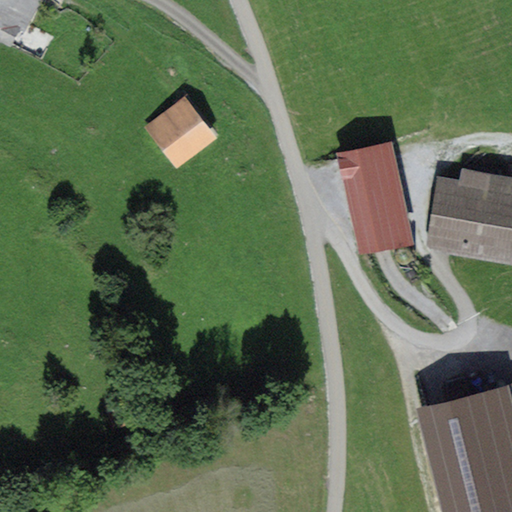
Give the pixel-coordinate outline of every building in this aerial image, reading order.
[(0,0),(0,38),(7,42),(30,0),(0,0)] [(178,159),(208,137),(186,110),(157,132),(178,159)] [(409,238),(388,145),(341,156),(362,248),(409,238)] [(494,174),(466,169),(463,189),(442,186),(433,240),(511,252),(511,177),(494,175),(494,174)] [(511,511),(511,392),(428,413),(453,511),(511,511)] [(108,407),(115,426),(132,420),(124,401),(108,407)]
